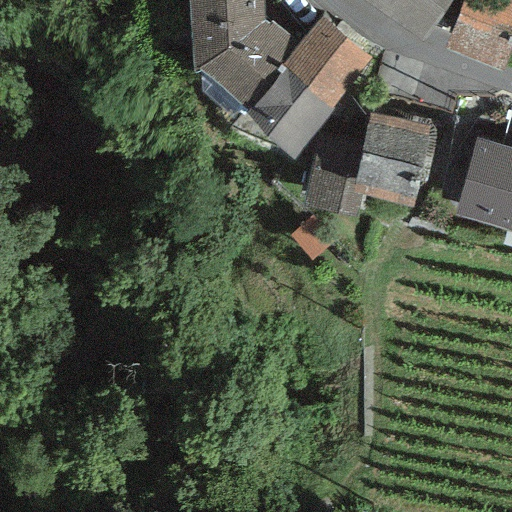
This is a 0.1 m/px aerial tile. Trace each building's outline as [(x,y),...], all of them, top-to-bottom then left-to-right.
[(189,0),(194,72),(199,71),(245,115),(300,46),(265,19),(264,0),(189,0)] [(363,0),(422,42),(451,0),(363,0)] [(511,0),(463,0),(446,50),(501,69),(511,39),(511,38),(511,0)] [(245,115),(292,160),(370,58),(322,17),(300,46),(245,115)] [(317,150),(305,205),(357,216),(361,195),(412,205),(429,125),(370,113),(360,159),(317,150)] [(511,234),(511,149),(475,139),(455,216),(511,234)]
